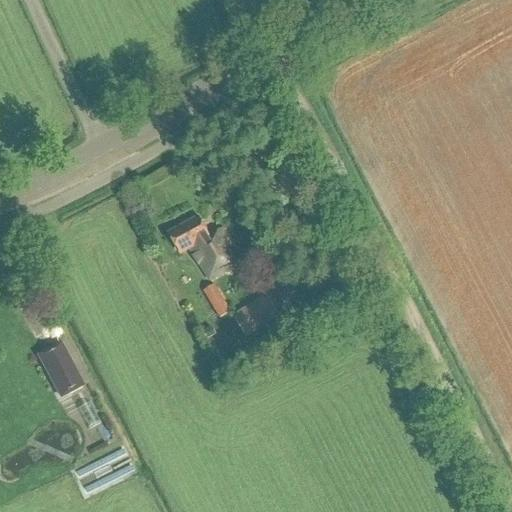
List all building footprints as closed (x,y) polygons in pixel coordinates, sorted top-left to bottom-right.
[(199,218),(169,235),(180,255),(189,250),(210,279),(240,259),(221,229),(210,236),(199,218)] [(229,314),(214,288),(203,294),(218,320),(229,314)] [(231,319),(245,340),(279,319),(265,297),(231,319)] [(204,333),(208,340),(216,336),(212,329),(204,333)] [(63,344),(39,357),(54,385),(63,380),(72,395),(86,387),(63,344)]
